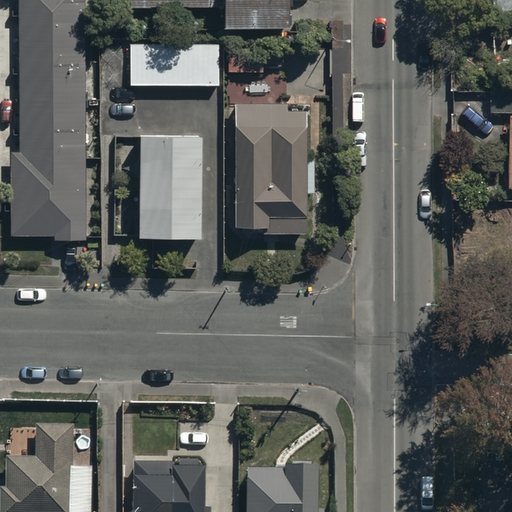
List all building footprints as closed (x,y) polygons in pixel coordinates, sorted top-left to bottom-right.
[(17,0),(19,145),(9,146),(9,231),(52,231),(52,235),(84,235),(83,0),(17,0)] [(129,0),(130,4),(223,4),(223,21),(289,21),(288,0),(129,0)] [(227,39),(227,69),(260,69),(260,39),(227,39)] [(130,41),(130,82),(218,82),(218,41),(130,41)] [(511,84),(491,85),(491,109),(510,109),(509,183),(511,182),(511,84)] [(233,99),(234,220),(262,219),(262,228),(305,227),(304,188),(313,187),(313,154),(307,154),(306,104),(284,105),(284,99),(233,99)] [(198,126),(137,125),(137,229),(197,229),(198,126)] [(72,462),(72,421),(34,421),(34,456),(4,456),(4,485),(0,485),(0,511),(91,511),(92,462),(72,462)] [(134,459),(132,511),(202,511),(204,461),(134,459)] [(317,461),(282,460),(282,467),(246,466),(245,511),(323,511),(323,505),(316,505),(317,461)] [(511,511),(511,475),(484,476),(484,511),(511,511)]
